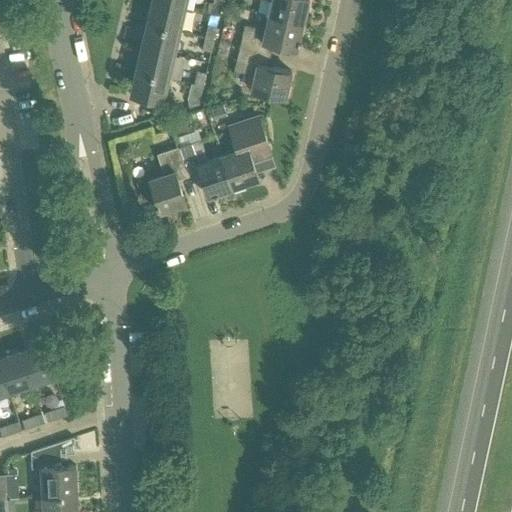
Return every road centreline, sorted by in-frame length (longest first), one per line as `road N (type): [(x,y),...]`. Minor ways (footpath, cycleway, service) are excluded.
road 1 (residential): [(108,270),(282,213),(295,200),(347,0)]
road 2 (residential): [(108,270),(51,0)]
road 3 (trunk): [(511,272),(461,511)]
road 4 (residential): [(128,511),(108,270)]
road 5 (residential): [(30,295),(3,92)]
